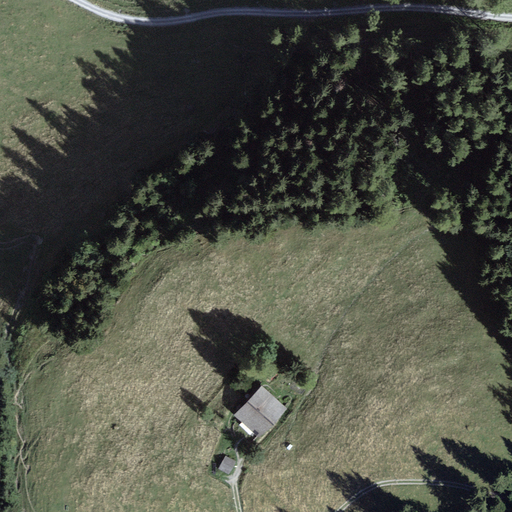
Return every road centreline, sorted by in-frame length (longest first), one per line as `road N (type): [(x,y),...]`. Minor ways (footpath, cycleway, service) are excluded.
road 1 (track): [(72,0),(150,22),(381,7),(511,17)]
road 2 (track): [(340,511),(363,490),(403,481),(487,489),(511,503)]
